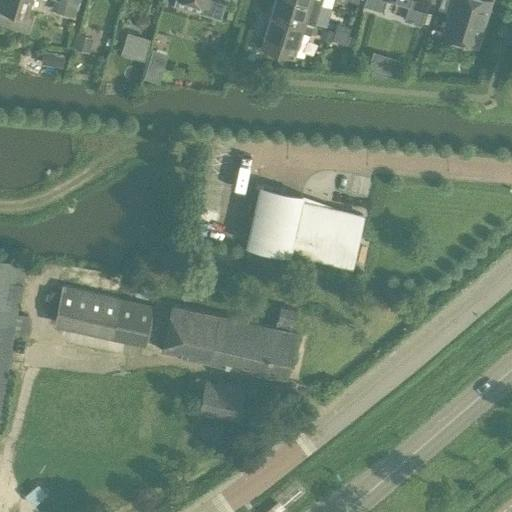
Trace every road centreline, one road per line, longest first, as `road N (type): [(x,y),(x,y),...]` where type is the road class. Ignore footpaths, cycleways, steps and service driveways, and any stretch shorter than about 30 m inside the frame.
road 1 (tertiary): [(211,511),(291,456),(511,264)]
road 2 (track): [(244,155),(213,160),(138,148),(22,209),(0,206)]
road 3 (secondary): [(345,511),(511,365)]
